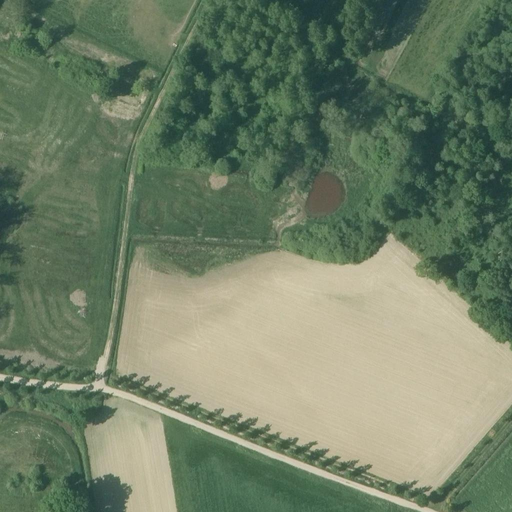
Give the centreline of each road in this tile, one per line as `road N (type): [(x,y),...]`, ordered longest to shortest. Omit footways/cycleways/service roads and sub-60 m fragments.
road 1 (track): [(0,378),(124,394),(428,511)]
road 2 (track): [(98,387),(134,150),(208,0)]
